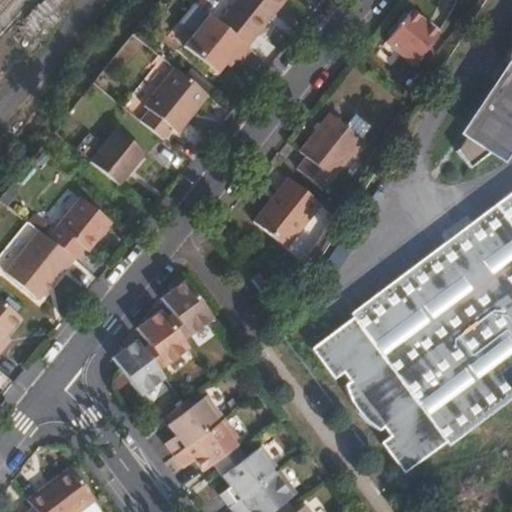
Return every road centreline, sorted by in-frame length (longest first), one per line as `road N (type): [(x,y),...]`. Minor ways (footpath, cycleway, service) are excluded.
road 1 (residential): [(177,232),(370,0)]
road 2 (residential): [(60,382),(177,232)]
road 3 (residential): [(161,511),(60,382)]
road 4 (residential): [(177,232),(261,347)]
